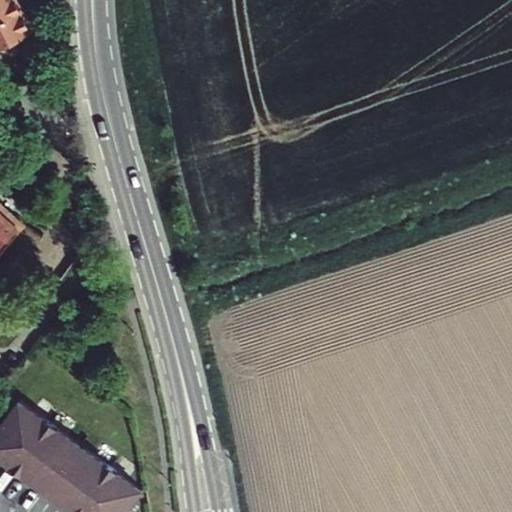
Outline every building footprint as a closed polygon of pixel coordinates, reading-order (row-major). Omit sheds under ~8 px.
[(0,0),(0,46),(31,32),(16,0),(0,0)] [(0,250),(25,225),(0,201),(0,250)] [(17,473),(67,508),(85,484),(95,491),(80,511),(119,511),(137,487),(13,400),(0,418),(0,460),(6,465),(24,441),(34,449),(17,473)] [(24,441),(6,465),(17,473),(34,449),(24,441)] [(85,484),(67,508),(72,511),(80,511),(95,491),(85,484)]
